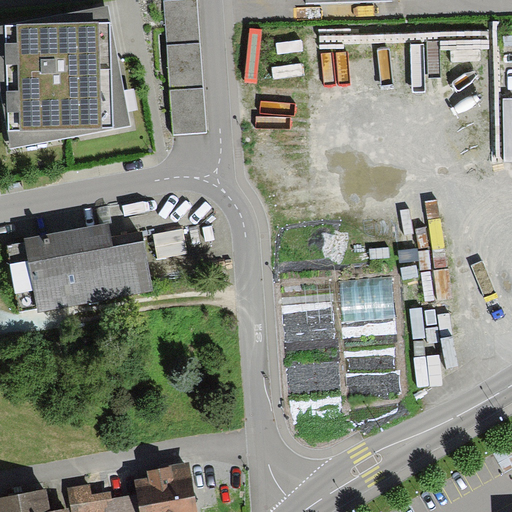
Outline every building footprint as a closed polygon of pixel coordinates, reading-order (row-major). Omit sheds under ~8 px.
[(197,0),(196,0),(164,2),(173,138),(206,136),(197,0)] [(108,7),(0,28),(0,87),(12,151),(132,127),(108,7)] [(480,50),(453,23),(441,34),(424,16),(412,27),(482,102),(496,89),(469,60),(480,50)] [(401,108),(422,127),(440,107),(431,93),(412,76),(402,59),(385,44),(379,35),(366,24),(335,44),(338,40),(326,29),(317,35),(327,49),(334,56),(346,74),(376,101),(390,92),(401,108)] [(407,64),(424,82),(440,66),(423,49),(407,64)] [(309,56),(283,85),(366,162),(393,133),(309,56)] [(39,307),(40,311),(150,292),(141,239),(112,244),(110,227),(28,241),(7,245),(19,311),(39,307)] [(511,442),(499,448),(508,468),(511,466),(511,442)] [(197,511),(188,464),(148,472),(149,477),(134,481),(136,494),(139,511),(197,511)] [(69,488),(72,506),(72,511),(139,511),(136,494),(113,499),(111,490),(93,494),(91,483),(69,488)] [(0,511),(72,511),(72,506),(53,509),(50,491),(0,498),(0,511)]
